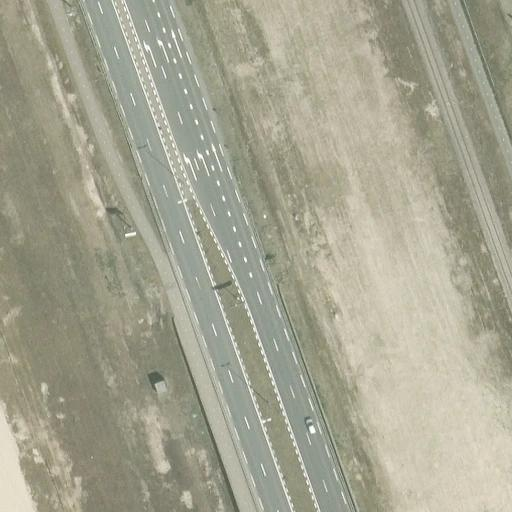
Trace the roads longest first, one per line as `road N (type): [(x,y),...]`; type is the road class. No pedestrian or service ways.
road 1 (secondary): [(96,0),(277,511)]
road 2 (secondary): [(334,511),(155,0)]
